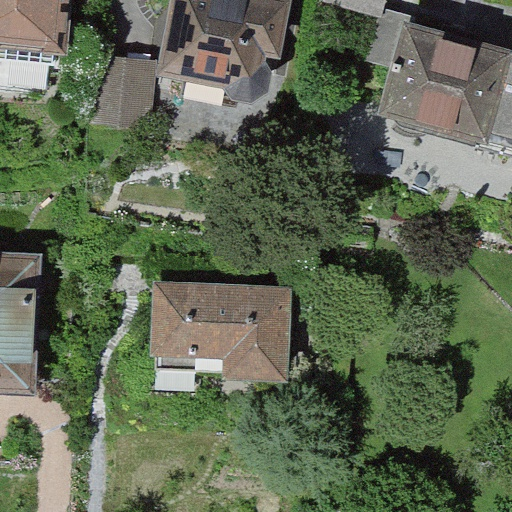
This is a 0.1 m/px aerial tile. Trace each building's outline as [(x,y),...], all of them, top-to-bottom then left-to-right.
[(71,0),(0,0),(0,51),(67,57),(71,0)] [(182,0),(173,59),(197,65),(193,88),(250,100),(252,86),(269,88),(286,78),(290,60),(282,48),(283,43),(297,45),(305,0),(182,0)] [(331,0),(331,3),(391,11),(392,0),(331,0)] [(511,138),(511,59),(407,32),(410,20),(382,13),(368,67),(396,74),(388,107),(511,138)] [(160,122),(166,59),(110,54),(104,117),(160,122)] [(0,389),(31,391),(37,258),(0,256),(0,389)] [(285,370),(286,293),(164,292),(163,369),(285,370)]
